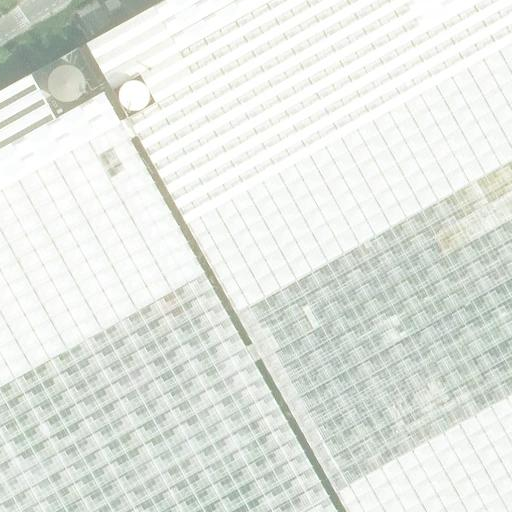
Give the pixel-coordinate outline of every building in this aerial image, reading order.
[(511,0),(168,0),(87,45),(113,91),(142,75),(157,104),(129,120),(187,224),(343,138),(511,43),(511,0)] [(121,5),(118,0),(113,0),(105,5),(109,12),(121,5)] [(511,511),(511,43),(343,138),(187,224),(347,511),(511,511)] [(0,511),(337,511),(259,371),(251,357),(131,140),(121,123),(80,49),(70,55),(0,93),(0,511)] [(258,353),(251,357),(259,371),(266,367),(258,353)]
